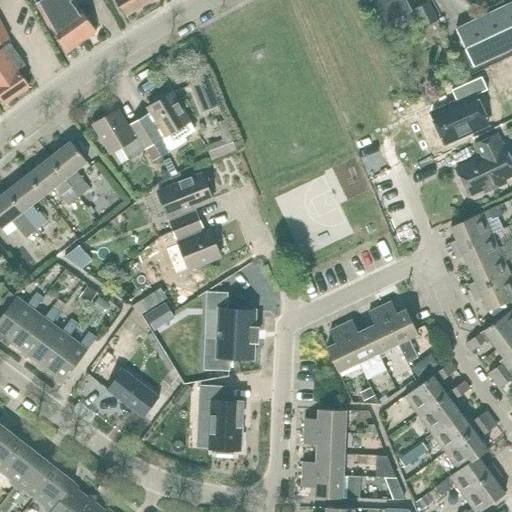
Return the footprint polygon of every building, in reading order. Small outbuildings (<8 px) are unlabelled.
[(0,0),(0,43),(8,39),(0,23),(0,0)] [(66,52),(81,42),(52,0),(34,0),(50,28),(66,52)] [(52,0),(81,42),(96,32),(79,7),(73,0),(52,0)] [(116,0),(126,16),(154,0),(116,0)] [(375,0),(387,22),(410,10),(404,0),(375,0)] [(423,25),(436,18),(427,0),(413,7),(423,25)] [(511,1),(455,29),(473,67),(511,48),(511,1)] [(29,87),(17,70),(24,65),(9,44),(0,50),(0,97),(4,104),(29,87)] [(459,64),(453,66),(456,73),(462,71),(459,64)] [(431,114),(443,140),(487,120),(476,96),(488,91),(481,76),(449,90),(455,104),(431,114)] [(206,79),(191,85),(202,113),(218,106),(206,79)] [(160,156),(173,149),(186,141),(178,129),(189,122),(171,93),(148,108),(151,113),(139,120),(153,144),(152,144),(160,156)] [(139,120),(127,128),(117,110),(93,125),(111,154),(121,147),(128,159),(141,151),(152,144),(153,144),(139,120)] [(503,180),(511,175),(511,164),(504,146),(502,147),(496,134),(474,145),(480,158),(455,169),(468,196),(473,194),(474,198),(505,183),(503,180)] [(195,141),(198,155),(222,149),(219,136),(195,141)] [(231,138),(222,141),(228,156),(237,152),(231,138)] [(50,158),(79,196),(89,188),(82,179),(81,179),(75,171),(87,162),(71,142),(50,158)] [(67,205),(79,196),(50,158),(28,175),(43,196),(55,187),(61,195),(60,196),(67,205)] [(32,205),(43,196),(28,175),(6,193),(35,231),(47,221),(40,212),(38,213),(32,205)] [(173,231),(199,221),(194,208),(212,201),(202,175),(157,193),(162,204),(173,231)] [(33,232),(35,231),(6,193),(0,196),(0,229),(0,230),(13,220),(19,228),(17,229),(25,238),(33,232)] [(453,251),(492,234),(485,220),(491,217),(492,220),(503,215),(498,205),(450,227),(456,240),(450,243),(453,251)] [(188,270),(220,257),(210,232),(204,234),(199,221),(173,231),(188,270)] [(511,249),(511,239),(502,243),(503,246),(498,248),(492,234),(453,251),(457,259),(463,257),(469,269),(511,249)] [(80,247),(65,259),(81,270),(91,262),(80,247)] [(472,293),(510,276),(504,261),(509,259),(510,261),(511,260),(511,249),(469,269),(475,282),(468,285),(472,293)] [(511,279),(510,276),(472,293),(476,301),(482,298),(488,311),(511,300),(511,279)] [(87,288),(79,298),(88,304),(95,294),(87,288)] [(138,302),(145,312),(167,298),(160,288),(138,302)] [(0,305),(7,310),(16,297),(10,292),(0,305)] [(8,346),(10,343),(34,311),(43,299),(35,293),(27,305),(16,297),(7,310),(0,318),(0,336),(4,339),(2,342),(8,346)] [(205,339),(204,369),(228,370),(229,358),(253,359),(253,343),(257,343),(258,328),(254,327),(255,311),(226,310),(226,294),(207,293),(207,310),(219,311),(217,339),(205,339)] [(99,296),(91,307),(101,315),(109,304),(99,296)] [(417,330),(405,306),(396,310),(390,298),(378,304),(397,340),(395,341),(406,363),(418,358),(407,336),(417,330)] [(165,303),(145,316),(154,330),(174,317),(165,303)] [(378,350),(395,341),(397,340),(378,304),(367,310),(374,322),(366,326),(378,350)] [(34,311),(10,343),(22,352),(20,355),(26,359),(28,356),(52,324),(60,312),(53,306),(44,318),(34,311)] [(497,350),(511,338),(511,310),(465,344),(471,351),(489,338),(497,350)] [(378,350),(366,326),(357,330),(351,318),(340,324),(359,360),(363,369),(361,370),(366,380),(368,379),(384,371),(386,371),(377,351),(378,350)] [(43,372),(45,369),(70,335),(78,325),(70,319),(62,331),(52,324),(28,356),(39,365),(37,368),(43,372)] [(326,347),(339,371),(359,360),(340,324),(329,330),(335,342),(326,347)] [(61,385),(62,385),(96,338),(88,332),(80,343),(70,335),(45,369),(57,378),(55,381),(61,385)] [(493,381),(511,366),(511,338),(497,350),(505,361),(488,374),(493,381)] [(410,368),(418,377),(427,370),(420,360),(410,368)] [(441,382),(456,372),(459,370),(453,362),(407,395),(420,414),(449,393),(441,382)] [(511,366),(493,381),(498,388),(511,377),(511,366)] [(122,370),(106,390),(142,418),(158,398),(122,370)] [(379,397),(389,391),(382,378),(372,384),(379,397)] [(454,401),(469,390),(472,388),(466,381),(449,393),(420,414),(433,432),(462,412),(454,401)] [(200,387),(199,411),(210,411),(208,449),(215,450),(215,453),(233,454),(233,451),(240,451),(243,402),(231,401),(231,388),(200,387)] [(287,405),(302,404),(300,387),(285,388),(287,405)] [(369,388),(359,393),(364,401),(373,396),(369,388)] [(346,431),(347,411),(347,408),(319,408),(319,418),(305,417),(305,430),(346,431)] [(446,451),(493,418),(488,411),(470,423),(462,412),(433,432),(446,451)] [(480,438),(496,426),(498,425),(493,418),(446,451),(459,469),(479,456),(488,450),(480,438)] [(0,470),(30,431),(22,425),(14,435),(4,428),(0,433),(0,470)] [(366,434),(377,434),(374,426),(366,426),(366,434)] [(345,453),(346,431),(305,430),(304,443),(318,443),(317,453),(345,453)] [(15,487),(39,455),(29,447),(37,436),(30,431),(0,470),(0,472),(11,481),(9,483),(15,487)] [(410,451),(399,459),(404,467),(416,459),(410,451)] [(34,498),(64,458),(57,452),(49,462),(39,455),(15,487),(20,492),(22,489),(34,498)] [(343,475),(345,453),(317,453),(317,462),(303,461),(303,469),(302,474),(343,475)] [(463,494),(497,470),(492,463),(486,467),(479,456),(459,469),(434,487),(439,495),(451,487),(449,485),(454,482),(463,494)] [(375,478),(383,478),(395,478),(386,457),(375,457),(375,478)] [(52,511),(73,483),(74,482),(64,474),(72,463),(64,458),(34,498),(46,507),(44,510),(46,511),(52,511)] [(295,460),(294,469),(303,469),(303,461),(295,460)] [(478,511),(505,493),(497,481),(502,477),(497,470),(463,494),(472,507),(467,510),(466,508),(460,511),(478,511)] [(343,475),(302,474),(302,486),(315,487),(315,497),(342,497),(342,498),(359,499),(360,476),(343,475)] [(383,478),(391,500),(404,501),(395,478),(383,478)] [(77,511),(88,498),(77,489),(78,487),(73,483),(52,511),(77,511)] [(104,511),(106,511),(94,502),(96,500),(90,496),(88,498),(77,511),(104,511)] [(425,496),(416,503),(422,511),(431,504),(425,496)] [(428,511),(448,511),(445,503),(427,510),(428,511)]
